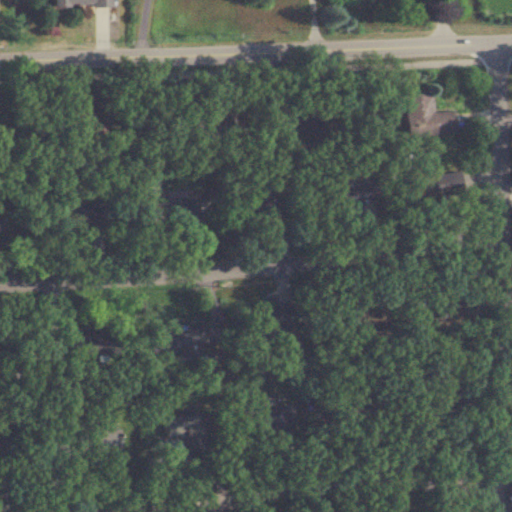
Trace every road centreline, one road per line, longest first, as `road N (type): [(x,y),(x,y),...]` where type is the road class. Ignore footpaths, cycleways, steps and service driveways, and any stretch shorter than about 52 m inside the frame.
road 1 (residential): [(0,63),(511,42)]
road 2 (residential): [(0,286),(208,273),(505,236)]
road 3 (residential): [(506,511),(498,43)]
road 4 (residential): [(165,511),(369,476),(506,491)]
